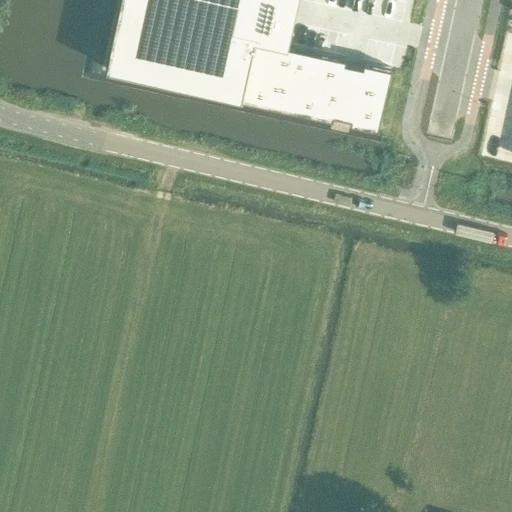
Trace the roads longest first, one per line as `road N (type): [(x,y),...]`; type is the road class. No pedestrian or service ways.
road 1 (unclassified): [(511,238),(0,114)]
road 2 (unclassified): [(470,0),(441,130)]
